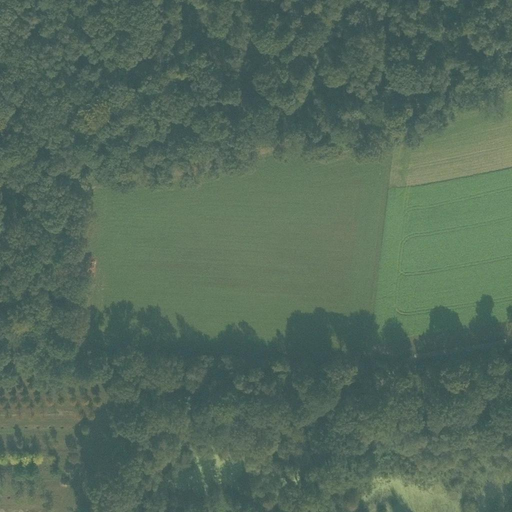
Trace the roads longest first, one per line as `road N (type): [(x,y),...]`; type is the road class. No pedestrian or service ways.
road 1 (track): [(0,333),(412,356)]
road 2 (unclassified): [(290,511),(336,423),(412,356),(511,340)]
